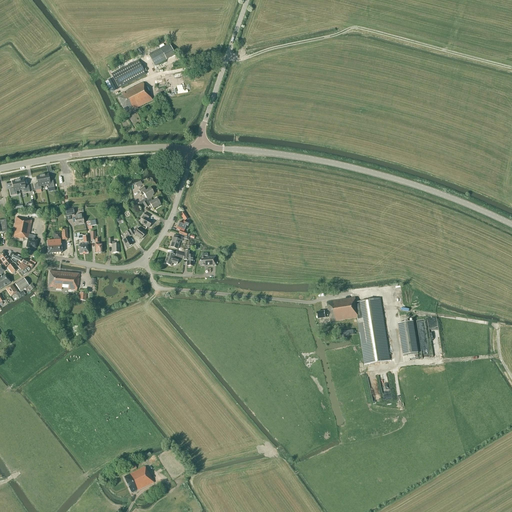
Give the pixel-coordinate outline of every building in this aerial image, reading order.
[(169,44),(160,49),(166,60),(175,55),(169,44)] [(154,67),(166,60),(160,49),(148,55),(154,67)] [(118,89),(145,75),(138,60),(111,74),(118,89)] [(145,88),(143,83),(121,94),(122,96),(117,98),(124,112),(132,108),(133,110),(153,101),(146,87),(145,88)] [(48,175),(42,176),(44,186),(47,185),(48,189),(54,187),(53,181),(49,182),(48,175)] [(41,187),(44,186),(42,176),(36,177),(38,184),(34,185),(35,191),(41,190),(41,187)] [(17,181),(19,191),(23,190),(23,194),(30,192),(28,186),(25,187),(23,180),(17,181)] [(16,191),(19,191),(17,181),(12,182),(13,189),(9,190),(10,196),(17,195),(16,191)] [(146,191),(144,188),(139,191),(142,196),(144,195),(147,200),(153,197),(152,195),(154,194),(150,188),(146,191)] [(160,204),(157,199),(152,202),(151,199),(146,202),(145,202),(143,203),(146,208),(150,205),(153,209),(160,204)] [(148,219),(149,216),(144,213),(141,219),(143,220),(141,224),(149,228),(152,223),(145,218),(145,217),(148,219)] [(83,218),(82,214),(77,215),(77,216),(74,216),(75,219),(72,219),(73,223),(75,223),(76,225),(84,224),(83,217),(83,218)] [(34,240),(35,236),(29,235),(32,221),(16,217),(12,237),(23,240),(23,238),(28,239),(26,248),(31,249),(31,248),(36,249),(37,241),(34,240)] [(88,231),(92,230),(91,226),(96,225),(94,219),(86,221),(88,231)] [(188,226),(189,224),(184,221),(183,224),(179,222),(177,229),(180,231),(179,234),(186,237),(189,238),(190,235),(187,234),(184,232),(186,225),(188,226)] [(131,236),(135,234),(142,239),(146,234),(139,228),(136,232),(134,230),(132,231),(131,229),(128,231),(131,236)] [(128,238),(131,236),(128,231),(125,232),(127,235),(125,237),(126,239),(122,241),(127,248),(132,245),(128,238)] [(183,238),(181,238),(174,235),(173,238),(170,247),(177,250),(181,240),(182,241),(183,238)] [(89,243),(88,243),(87,236),(83,237),(83,243),(81,243),(81,246),(78,246),(79,254),(89,253),(87,245),(89,245),(89,243)] [(112,242),(112,239),(108,239),(108,245),(112,245),(113,253),(119,253),(119,245),(115,245),(115,242),(112,242)] [(48,254),(61,254),(61,240),(47,241),(48,254)] [(193,267),(193,259),(193,256),(189,256),(189,251),(185,251),(184,259),(187,259),(187,267),(193,267)] [(0,260),(5,267),(11,263),(4,253),(0,255),(0,260)] [(177,265),(178,259),(174,258),(174,255),(168,253),(164,264),(171,266),(172,263),(177,265)] [(22,263),(24,259),(17,255),(14,255),(10,254),(8,257),(14,259),(13,260),(14,261),(13,263),(16,264),(17,263),(18,261),(22,263)] [(207,257),(207,254),(202,254),(202,259),(199,259),(200,266),(204,266),(204,267),(212,267),(212,266),(215,265),(215,266),(216,266),(215,257),(207,257)] [(24,268),(27,272),(31,269),(36,262),(31,259),(30,262),(24,259),(22,263),(18,261),(17,263),(20,265),(22,267),(23,267),(24,268)] [(23,276),(27,272),(24,268),(23,267),(22,267),(20,265),(17,263),(16,264),(13,263),(14,265),(17,268),(18,269),(19,271),(19,270),(23,276)] [(19,271),(14,265),(8,269),(12,274),(17,270),(18,271),(19,271)] [(56,288),(56,289),(62,289),(62,286),(68,286),(68,290),(77,290),(77,286),(78,286),(79,274),(49,271),(48,289),(52,289),(53,288),(56,288)] [(2,272),(1,273),(4,276),(0,278),(0,289),(10,283),(2,272)] [(20,292),(29,286),(24,278),(15,284),(20,292)] [(11,297),(16,294),(17,293),(12,286),(6,290),(11,297)] [(358,318),(356,302),(355,298),(327,303),(328,311),(317,313),(318,319),(329,318),(330,323),(357,318),(358,318)] [(358,318),(357,318),(365,365),(390,361),(380,299),(356,302),(358,318)] [(403,356),(418,353),(413,322),(398,324),(403,356)] [(147,472),(145,467),(123,477),(131,493),(136,491),(135,490),(137,490),(137,491),(153,483),(148,471),(147,472)]
